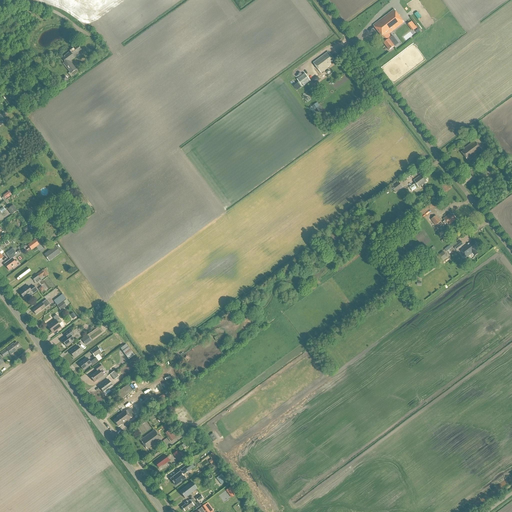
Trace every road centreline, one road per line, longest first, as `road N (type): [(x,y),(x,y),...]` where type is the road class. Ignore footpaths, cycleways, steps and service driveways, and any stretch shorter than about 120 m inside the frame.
road 1 (unclassified): [(486,511),(511,493),(511,250),(321,0)]
road 2 (tertiary): [(163,511),(0,290)]
